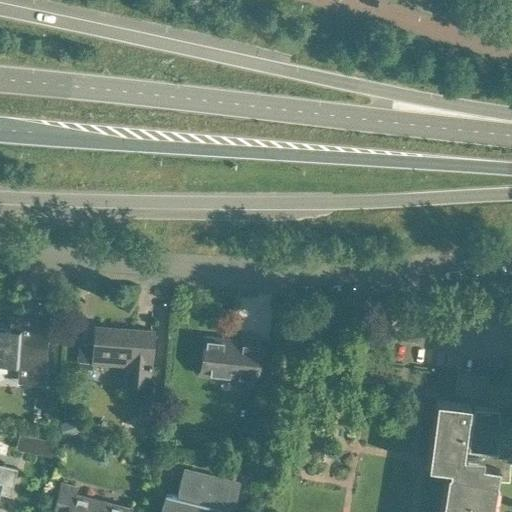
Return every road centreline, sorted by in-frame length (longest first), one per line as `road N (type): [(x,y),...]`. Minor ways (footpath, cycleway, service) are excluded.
road 1 (primary): [(511,123),(0,12)]
road 2 (primary): [(511,135),(0,81)]
road 3 (primary): [(0,129),(511,169)]
road 4 (residential): [(511,257),(331,273),(0,252)]
road 5 (primary): [(0,198),(189,203),(511,195)]
road 6 (residential): [(324,0),(511,52)]
